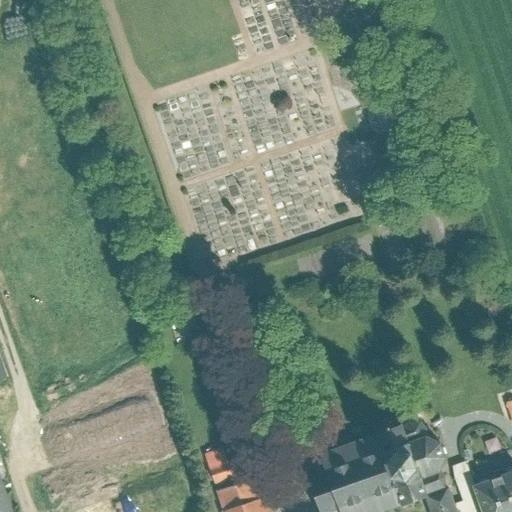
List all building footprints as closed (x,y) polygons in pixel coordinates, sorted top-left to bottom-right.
[(245,291),(241,279),(225,285),(229,297),(245,291)] [(0,511),(13,511),(0,475),(0,379),(6,378),(0,360),(0,511)] [(511,404),(503,407),(508,421),(511,425),(511,404)] [(482,511),(473,486),(474,486),(465,461),(452,465),(454,477),(462,500),(453,503),(447,487),(444,488),(443,485),(443,476),(438,470),(445,457),(440,442),(426,436),(426,428),(420,421),(410,424),(402,427),(401,424),(397,425),(393,416),(374,423),(377,429),(374,430),(376,434),(364,438),(364,437),(362,438),(362,439),(350,444),(349,440),(347,441),(348,445),(336,449),(336,448),(334,449),(334,450),(322,454),(322,453),(320,454),(323,463),(314,466),(318,475),(308,479),(320,511),(326,511),(330,510),(331,511),(380,511),(387,510),(388,511),(390,510),(390,509),(401,505),(403,509),(405,508),(404,504),(426,497),(431,511),(482,511)] [(244,482),(242,476),(236,458),(209,467),(217,491),(224,511),(222,511),(267,511),(263,498),(261,498),(255,478),(244,482)] [(511,511),(511,471),(474,486),(473,486),(482,511),(511,511)] [(159,511),(157,503),(154,504),(147,484),(99,500),(100,504),(76,511),(159,511)]
